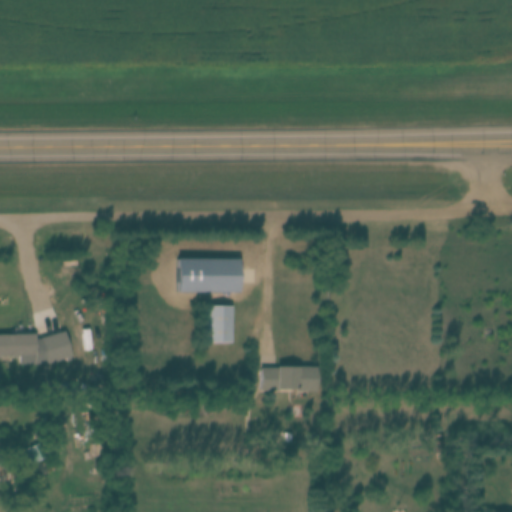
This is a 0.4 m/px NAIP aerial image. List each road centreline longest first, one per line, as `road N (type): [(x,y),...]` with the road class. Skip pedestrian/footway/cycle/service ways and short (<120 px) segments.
road 1 (residential): [(0,217),(511,210)]
road 2 (primary): [(0,140),(511,135)]
